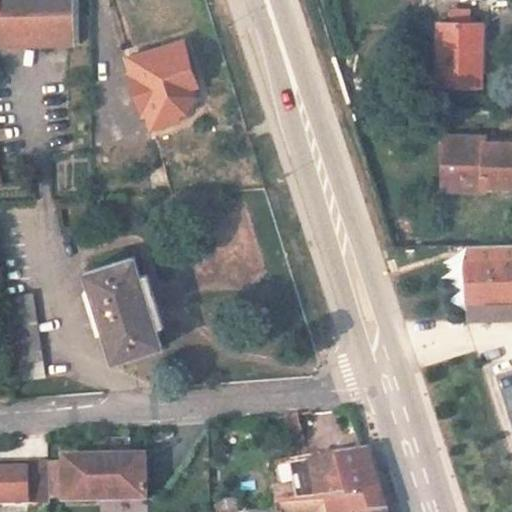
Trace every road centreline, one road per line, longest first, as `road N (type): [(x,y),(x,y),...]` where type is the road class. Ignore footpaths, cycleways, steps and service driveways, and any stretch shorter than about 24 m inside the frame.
road 1 (primary): [(250,0),(374,374)]
road 2 (primary): [(402,363),(283,0)]
road 3 (residential): [(0,423),(327,390),(374,374)]
road 4 (primary): [(451,511),(402,363)]
road 5 (primary): [(374,374),(417,511)]
